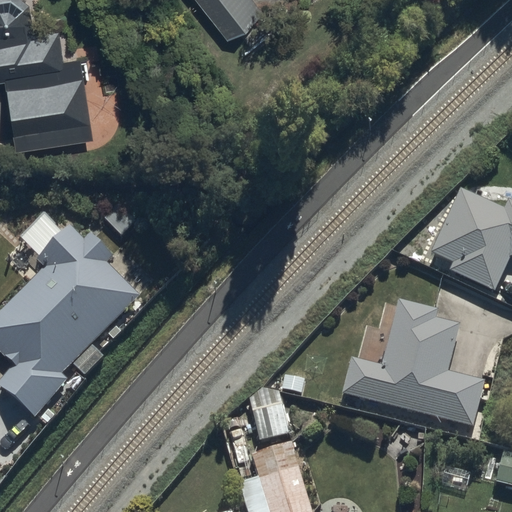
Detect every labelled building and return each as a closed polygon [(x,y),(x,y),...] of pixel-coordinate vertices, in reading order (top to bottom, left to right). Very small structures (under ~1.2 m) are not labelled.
[(0,0),(0,82),(8,81),(17,152),(91,142),(81,60),(62,63),(58,33),(33,36),(29,7),(19,0),(0,0)] [(194,0),(225,42),(260,16),(248,0),(194,0)] [(321,125),(289,90),(261,115),(293,150),(321,125)] [(504,217),(462,198),(433,263),(455,272),(451,281),(495,300),(510,267),(511,265),(511,211),(508,209),(504,217)] [(46,276),(0,324),(0,359),(16,374),(0,390),(0,394),(36,427),(70,389),(63,383),(74,372),(87,384),(104,366),(92,354),(141,306),(108,272),(114,266),(92,244),(86,250),(73,237),(40,270),(46,276)] [(353,368),(344,402),(473,436),(485,390),(449,380),(461,334),(437,328),(439,320),(399,309),(382,376),(353,368)] [(259,449),(290,441),(281,398),(264,393),(251,406),(259,449)] [(247,511),(311,511),(293,451),(253,463),(260,486),(241,491),(247,511)] [(501,473),(497,491),(511,494),(511,461),(486,455),(483,469),(501,473)] [(471,475),(446,469),(441,488),(466,495),(471,475)]
